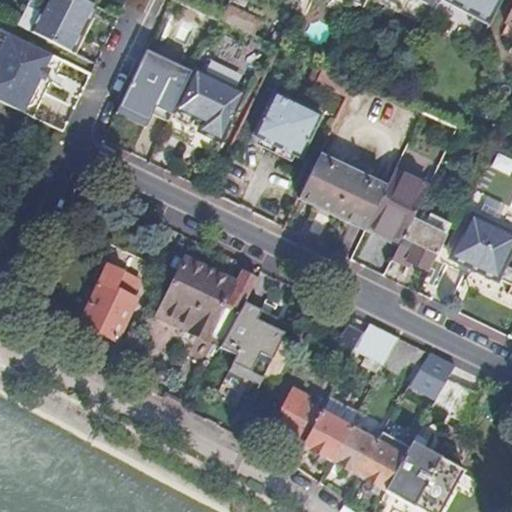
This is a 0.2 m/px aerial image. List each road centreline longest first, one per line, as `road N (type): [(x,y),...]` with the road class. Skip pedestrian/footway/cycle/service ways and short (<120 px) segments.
road 1 (residential): [(511,372),(66,148)]
road 2 (residential): [(0,343),(244,465),(316,511)]
road 3 (residential): [(66,148),(0,285)]
road 4 (residential): [(123,32),(66,148)]
